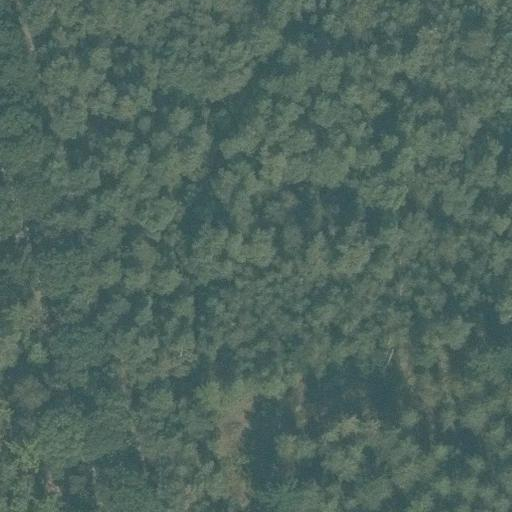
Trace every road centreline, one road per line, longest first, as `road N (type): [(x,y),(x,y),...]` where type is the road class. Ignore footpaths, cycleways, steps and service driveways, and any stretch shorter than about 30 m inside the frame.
road 1 (track): [(159,511),(11,0)]
road 2 (track): [(234,0),(511,148)]
